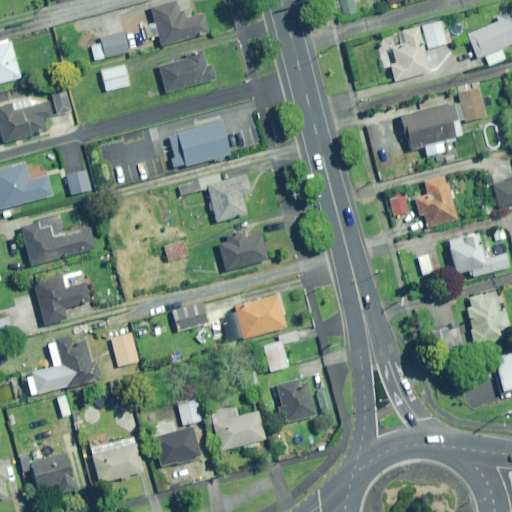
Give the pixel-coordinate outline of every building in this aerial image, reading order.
[(356,15),(352,0),(338,0),(343,18),(356,15)] [(183,21),(179,3),(150,11),(154,25),(141,28),(144,41),(157,38),(160,48),(206,36),(200,16),(183,21)] [(511,44),(511,12),(495,19),(497,25),(467,36),(476,60),(484,57),(488,68),(505,61),(501,49),(511,44)] [(450,45),(445,22),(421,28),(427,51),(450,45)] [(429,74),(418,29),(396,35),(400,49),(391,51),(395,66),(390,68),(394,83),(429,74)] [(128,54),(123,35),(100,41),(101,45),(91,48),(94,62),(128,54)] [(0,84),(18,79),(8,41),(0,43),(0,84)] [(213,82),(206,56),(158,69),(165,95),(213,82)] [(130,87),(124,66),(100,72),(105,93),(130,87)] [(486,118),(479,91),(457,97),(464,124),(486,118)] [(70,114),(65,93),(50,97),(56,117),(70,114)] [(43,138),(42,134),(47,132),(44,119),(51,117),(47,102),(30,106),(29,100),(0,107),(0,142),(1,148),(43,138)] [(455,140),(446,106),(401,117),(409,152),(423,148),(425,158),(444,153),(441,143),(455,140)] [(204,123),(206,131),(183,137),(191,168),(236,157),(225,118),(204,123)] [(30,181),(25,164),(0,170),(0,210),(53,197),(48,177),(30,181)] [(90,193),(87,173),(66,176),(70,196),(90,193)] [(180,198),(206,191),(215,224),(246,216),(241,196),(250,193),(245,175),(222,181),(220,173),(176,184),(180,198)] [(457,220),(443,177),(423,183),(427,196),(413,201),(423,231),(457,220)] [(511,205),(511,180),(492,185),(498,209),(511,205)] [(408,214),(404,195),(388,198),(393,218),(408,214)] [(47,223),(20,230),(30,268),(94,251),(88,229),(52,239),(47,223)] [(267,262),(259,228),(234,234),(236,243),(219,247),(225,272),(267,262)] [(484,261),(477,235),(447,243),(455,276),(468,272),(470,279),(509,269),(506,256),(484,261)] [(162,248),(167,263),(186,257),(181,242),(162,248)] [(432,274),(428,257),(418,259),(422,277),(432,274)] [(64,290),(61,280),(33,287),(43,327),(66,321),(64,310),(90,303),(85,285),(64,290)] [(286,329),(278,296),(232,307),(241,340),(286,329)] [(484,300),(483,297),(468,300),(470,309),(466,309),(472,346),(510,340),(505,313),(496,315),(493,298),(484,300)] [(208,326),(203,306),(171,313),(176,333),(208,326)] [(0,341),(10,339),(7,320),(0,321),(0,341)] [(275,338),(277,344),(263,348),(269,373),(287,369),(282,348),(297,344),(294,333),(275,338)] [(138,364),(131,336),(111,340),(117,368),(138,364)] [(70,340),(47,345),(53,369),(31,374),(36,396),(71,387),(71,390),(99,383),(89,340),(71,344),(70,340)] [(511,390),(511,355),(492,362),(502,394),(511,390)] [(258,385),(253,369),(237,373),(242,390),(258,385)] [(129,399),(124,381),(108,385),(113,404),(129,399)] [(316,418),(308,381),(276,387),(284,425),(316,418)] [(201,423),(197,401),(177,405),(181,427),(201,423)] [(229,419),(227,410),(210,415),(219,453),(264,442),(257,412),(229,419)] [(204,459),(197,427),(152,437),(159,469),(204,459)] [(103,484),(139,476),(142,475),(141,469),(133,437),(112,441),(111,435),(87,440),(97,485),(103,484)] [(71,436),(64,438),(68,457),(81,454),(79,444),(73,445),(71,436)] [(58,456),(56,444),(34,448),(37,463),(30,464),(35,492),(57,487),(58,494),(72,491),(65,455),(58,456)] [(9,484),(3,463),(0,464),(0,501),(9,499),(5,485),(9,484)] [(169,478),(171,486),(186,481),(183,474),(169,478)]
